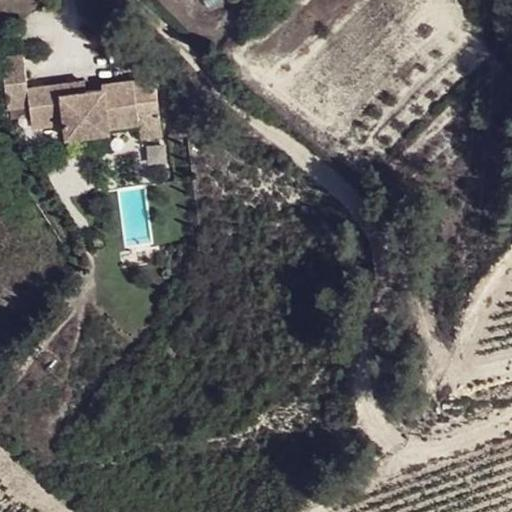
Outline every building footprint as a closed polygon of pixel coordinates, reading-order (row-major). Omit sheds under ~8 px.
[(60,84),(26,88),(31,127),(63,122),(64,136),(108,130),(107,126),(139,122),(135,95),(141,94),(142,100),(156,98),(154,77),(100,85),(101,89),(85,91),(61,94),(60,84)] [(84,80),(60,84),(61,94),(85,91),(84,80)] [(141,94),(135,95),(139,122),(158,119),(156,98),(142,100),(141,94)] [(158,119),(139,122),(141,138),(160,135),(158,119)] [(101,234),(91,235),(94,248),(104,247),(101,234)]
